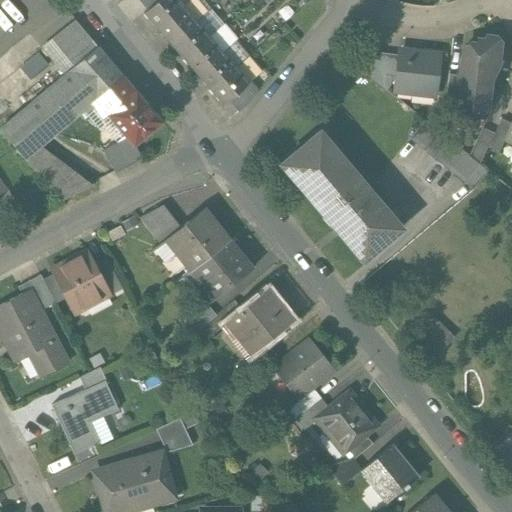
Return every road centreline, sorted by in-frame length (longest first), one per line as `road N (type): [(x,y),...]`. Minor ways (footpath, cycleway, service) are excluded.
road 1 (residential): [(218,148),(508,511)]
road 2 (residential): [(0,265),(218,148)]
road 3 (residential): [(360,8),(259,120),(218,148)]
road 4 (residential): [(93,0),(218,148)]
road 5 (residential): [(360,8),(426,20),(497,0)]
